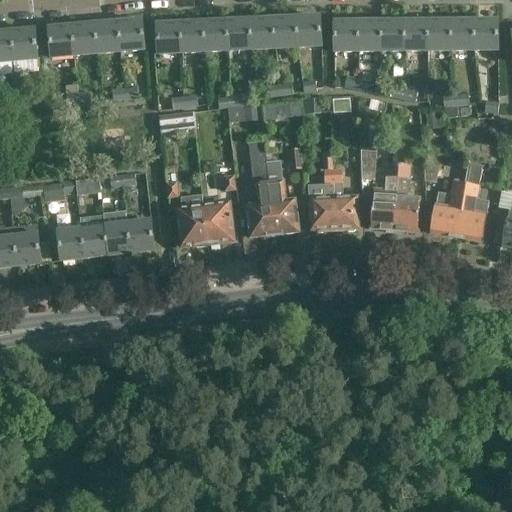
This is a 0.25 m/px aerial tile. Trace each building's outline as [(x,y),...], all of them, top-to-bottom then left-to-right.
[(321,19),(297,20),(299,50),(323,49),(321,19)] [(276,51),(299,50),(297,20),(274,21),(276,51)] [(274,21),(251,22),(252,52),(276,51),(274,21)] [(144,22),(120,24),(122,54),(146,52),(144,22)] [(229,54),(252,52),(251,22),(227,23),(229,54)] [(227,23),(204,25),(206,55),(229,54),(227,23)] [(405,23),(382,24),(383,54),(405,54),(405,23)] [(405,54),(428,54),(427,23),(405,23),(405,54)] [(451,23),(427,23),(428,54),(452,54),(451,23)] [(452,54),(477,54),(476,23),(451,23),(452,54)] [(499,23),(476,23),(477,54),(499,53),(499,23)] [(100,56),(122,54),(120,24),(97,26),(100,56)] [(335,55),(359,55),(359,24),(335,24),(335,55)] [(359,55),(383,54),(382,24),(359,24),(359,55)] [(182,56),(206,55),(204,25),(180,26),(182,56)] [(97,26),(73,28),(76,58),(100,56),(97,26)] [(157,27),(159,57),(182,56),(180,26),(157,27)] [(52,61),(76,58),(73,28),(50,30),(52,61)] [(37,32),(12,34),(15,64),(39,62),(37,32)] [(0,65),(15,64),(12,34),(0,34),(0,65)] [(357,93),(359,83),(349,81),(347,91),(357,93)] [(373,86),(359,83),(357,93),(371,96),(373,86)] [(292,85),(277,87),(278,99),(293,97),(292,85)] [(269,100),(278,99),(277,87),(267,88),(269,100)] [(304,96),(316,94),(315,87),(303,89),(304,96)] [(403,103),(406,93),(394,91),(392,101),(403,103)] [(127,102),(140,101),(139,93),(126,94),(127,102)] [(417,106),(419,96),(406,93),(403,103),(417,106)] [(127,102),(126,94),(114,95),(114,103),(127,102)] [(452,97),(453,109),(469,107),(468,96),(452,97)] [(93,97),(80,98),(81,106),(93,105),(93,97)] [(184,99),(186,111),(197,110),(196,97),(184,99)] [(244,109),(243,97),(231,99),(232,110),(244,109)] [(443,98),(444,110),(453,109),(452,97),(443,98)] [(67,99),(68,107),(81,106),(80,98),(67,99)] [(172,101),(173,113),(186,111),(184,99),(172,101)] [(232,110),(231,99),(219,100),(220,112),(232,110)] [(335,114),(351,114),(350,100),(335,101),(335,114)] [(320,115),(319,101),(305,101),(306,115),(320,115)] [(18,104),(18,112),(31,111),(31,103),(18,104)] [(487,103),(485,115),(498,117),(499,105),(487,103)] [(7,113),(18,112),(18,104),(7,105),(7,113)] [(276,119),(275,105),(264,106),(265,120),(276,119)] [(244,110),(245,122),(262,120),(260,108),(244,110)] [(459,118),(458,109),(447,110),(448,119),(459,118)] [(197,130),(195,115),(171,118),(159,120),(161,135),(163,134),(197,130)] [(439,128),(439,115),(425,115),(426,129),(439,128)] [(276,238),(271,201),(269,174),(268,164),(266,143),(247,145),(253,207),(247,208),(251,241),(276,238)] [(302,151),(288,152),(290,173),(304,172),(302,151)] [(361,153),(361,163),(362,174),(362,182),(375,182),(375,167),(376,155),(361,153)] [(406,167),(406,156),(397,155),(392,155),(391,166),(396,166),(406,167)] [(268,164),(269,174),(271,201),(276,238),(300,235),(296,202),(284,203),(282,182),(279,182),(277,163),(268,164)] [(387,167),(385,192),(385,199),(373,198),(371,232),(395,233),(397,201),(399,167),(387,167)] [(397,201),(395,233),(418,235),(420,201),(408,200),(408,194),(410,168),(399,167),(397,201)] [(438,172),(423,169),(424,184),(436,186),(438,172)] [(465,185),(465,187),(464,187),(460,212),(462,212),(457,240),(483,244),(490,203),(478,202),(483,171),(468,169),(465,185)] [(325,172),(325,187),(334,186),(333,172),(325,172)] [(334,186),(343,186),(342,172),(333,172),(334,186)] [(137,187),(135,175),(123,176),(124,188),(137,187)] [(124,188),(123,176),(110,178),(112,189),(124,188)] [(100,179),(76,182),(78,194),(78,197),(101,194),(100,179)] [(237,192),(236,184),(236,179),(225,180),(227,194),(237,192)] [(78,194),(76,182),(64,183),(64,186),(44,189),(46,205),(66,202),(65,195),(78,194)] [(439,195),(437,207),(432,236),(457,240),(462,212),(460,212),(464,187),(465,187),(465,185),(454,183),(452,197),(439,195)] [(180,199),(178,184),(167,185),(169,201),(180,199)] [(43,197),(42,186),(9,190),(11,201),(43,197)] [(322,235),(324,233),(335,233),(334,200),(334,186),(325,187),(325,189),(310,190),(312,234),(314,234),(316,236),(322,235)] [(335,233),(346,233),(348,234),(354,234),(356,232),(360,232),(359,199),(343,200),(343,186),(334,186),(334,200),(335,233)] [(0,202),(11,201),(9,190),(0,190),(0,202)] [(184,249),(196,247),(197,250),(209,249),(204,212),(202,197),(181,200),(182,211),(179,211),(184,249)] [(221,247),(221,244),(234,243),(229,205),(216,207),(217,210),(204,212),(209,249),(221,247)] [(511,250),(511,205),(510,213),(503,248),(505,249),(506,246),(511,248),(511,250)] [(104,216),(105,228),(109,259),(132,256),(128,225),(127,213),(104,216)] [(156,253),(152,222),(128,225),(132,256),(156,253)] [(14,229),(15,238),(19,269),(52,265),(49,244),(40,245),(38,226),(14,229)] [(86,261),(109,259),(105,228),(82,231),(86,261)] [(62,264),(86,261),(82,231),(58,233),(62,264)] [(0,270),(19,269),(15,238),(0,240),(0,270)]
